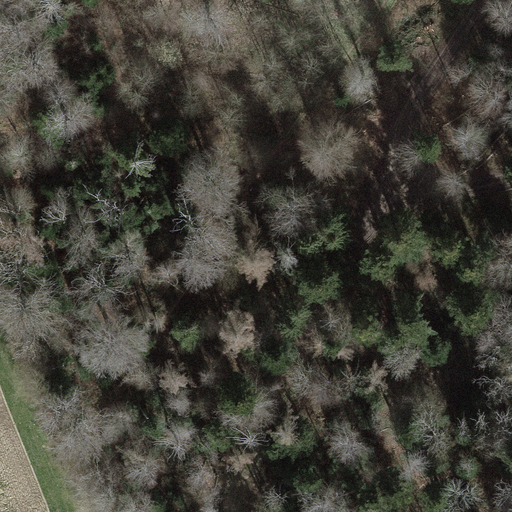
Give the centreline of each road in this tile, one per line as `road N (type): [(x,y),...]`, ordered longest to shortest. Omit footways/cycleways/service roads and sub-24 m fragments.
road 1 (track): [(236,511),(241,480),(410,108),(484,0)]
road 2 (track): [(378,185),(511,164)]
